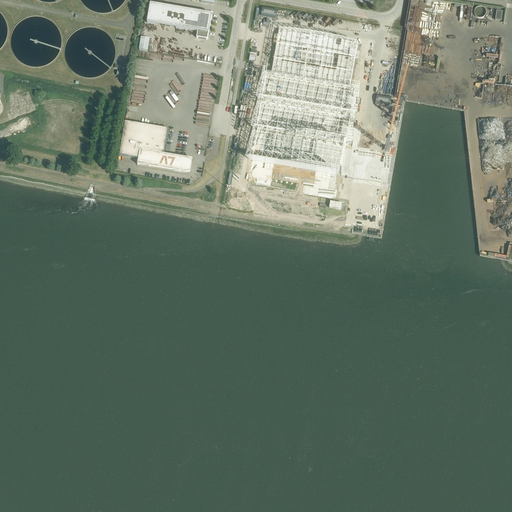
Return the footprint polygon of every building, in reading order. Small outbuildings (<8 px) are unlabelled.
[(150,4),(147,23),(198,32),(196,38),(208,40),(212,15),(150,4)] [(262,8),(261,16),(276,18),(277,10),(262,8)] [(254,158),(250,171),(251,171),(251,170),(251,169),(254,170),(253,174),(253,175),(254,175),(255,175),(254,181),(295,188),(296,188),(297,188),(298,187),(299,184),(304,185),(304,188),(304,189),(304,190),(305,191),(306,191),(334,196),(335,196),(336,195),(337,194),(337,193),(340,178),(338,177),(338,175),(338,172),(342,173),(347,144),(350,144),(350,137),(348,136),(350,126),(351,126),(351,118),(351,115),(352,114),(354,114),(354,115),(355,107),(353,107),(354,97),(356,97),(356,87),(355,87),(355,88),(351,87),(358,44),(357,43),(355,43),(341,39),(338,39),(336,38),(334,38),(328,37),(326,36),(325,36),(324,36),(323,36),(322,36),(318,35),(316,34),(313,34),(310,34),(305,33),(301,32),(296,32),(293,32),(287,31),(281,31),(280,31),(278,45),(273,74),(269,73),(268,72),(260,99),(261,99),(263,99),(256,128),(256,129),(256,128),(259,129),(251,158),(254,158)] [(370,92),(369,92),(369,103),(369,104),(370,104),(372,105),(374,94),(386,96),(384,107),(386,107),(387,107),(388,107),(388,106),(399,37),(399,36),(398,36),(382,33),(380,34),(380,35),(379,35),(380,37),(379,37),(379,39),(378,39),(379,41),(378,41),(379,43),(378,43),(378,45),(377,45),(378,47),(377,47),(378,48),(377,49),(377,50),(377,51),(377,52),(375,63),(374,63),(374,73),(372,73),(372,83),(370,83),(370,92)] [(148,51),(150,38),(142,37),(139,49),(148,51)] [(511,86),(491,84),(491,89),(492,89),(491,96),(477,95),(476,102),(500,104),(499,108),(511,109),(511,86)] [(168,129),(125,122),(119,156),(139,159),(138,163),(185,171),(187,160),(164,156),(168,129)] [(362,189),(357,219),(381,223),(386,193),(374,191),(362,189)]
